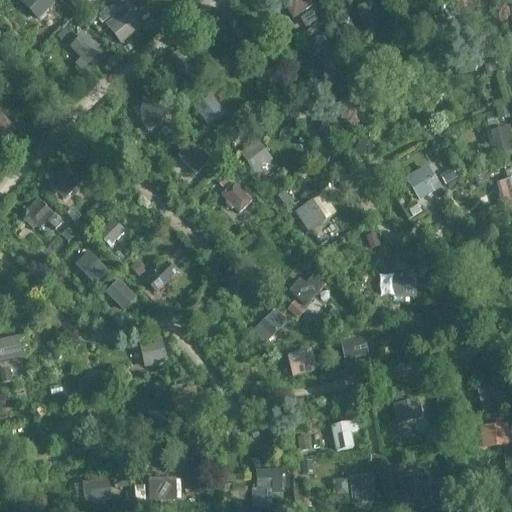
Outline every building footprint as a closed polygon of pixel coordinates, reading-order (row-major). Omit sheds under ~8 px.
[(18,0),(17,1),(35,22),(55,3),(52,0),(18,0)] [(286,0),(282,2),(295,26),(319,13),(311,0),(286,0)] [(378,0),(355,12),(368,36),(392,23),(380,0),(378,0)] [(103,22),(121,42),(142,23),(124,3),(103,22)] [(84,71),(104,51),(84,32),(65,52),(84,71)] [(309,46),(323,68),(341,56),(327,34),(309,46)] [(470,60),(475,86),(502,81),(497,55),(470,60)] [(193,112),(212,132),(232,113),(214,93),(193,112)] [(134,112),(152,132),(172,114),(154,94),(134,112)] [(367,153),(385,133),(365,114),(347,134),(367,153)] [(8,115),(0,121),(0,128),(8,138),(19,129),(8,115)] [(483,136),(489,163),(511,157),(511,138),(510,131),(483,136)] [(196,142),(182,155),(199,173),(213,160),(196,142)] [(263,145),(248,159),(261,172),(275,157),(263,145)] [(407,177),(421,200),(444,186),(430,162),(407,177)] [(43,183),(63,202),(82,182),(62,163),(43,183)] [(505,197),(511,196),(511,178),(502,180),(505,197)] [(219,198),(237,218),(258,200),(240,180),(219,198)] [(294,213),(312,233),(333,214),(314,194),(294,213)] [(38,229),(54,209),(41,199),(25,219),(38,229)] [(112,247),(128,232),(117,220),(100,234),(112,247)] [(71,267),(90,286),(109,266),(90,247),(71,267)] [(141,275),(161,294),(180,274),(160,256),(141,275)] [(417,301),(417,278),(391,278),(391,301),(417,301)] [(122,279),(108,291),(126,311),(140,298),(122,279)] [(287,295),(307,313),(326,291),(314,280),(306,289),(298,283),(287,295)] [(289,327),(276,313),(252,334),(265,347),(289,327)] [(28,356),(21,330),(0,336),(0,356),(2,364),(28,356)] [(369,357),(364,339),(339,345),(346,370),(353,368),(351,361),(369,357)] [(160,341),(138,347),(144,372),(167,367),(160,341)] [(317,369),(310,347),(286,355),(293,377),(317,369)] [(181,390),(168,393),(173,416),(199,411),(195,392),(182,395),(181,390)] [(396,406),(401,423),(424,417),(420,400),(396,406)] [(78,440),(101,432),(96,416),(73,423),(78,440)] [(478,423),(483,450),(510,444),(505,418),(478,423)] [(330,424),(336,451),(363,445),(357,419),(330,424)] [(283,494),(284,470),(256,469),(255,489),(250,488),(250,510),(271,510),(272,493),(283,494)] [(399,472),(402,499),(430,495),(427,469),(399,472)] [(372,501),(370,473),(350,474),(352,502),(372,501)] [(176,502),(173,475),(146,478),(149,504),(176,502)] [(86,508),(113,505),(110,478),(83,481),(86,508)] [(249,499),(248,480),(232,481),(232,499),(249,499)] [(482,484),(486,511),(511,506),(511,497),(509,480),(482,484)]
